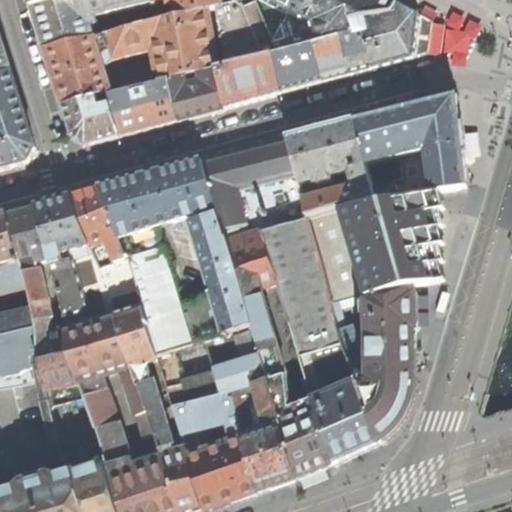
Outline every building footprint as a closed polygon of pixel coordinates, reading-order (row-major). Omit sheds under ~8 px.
[(32,0),(35,10),(80,0),(32,0)] [(42,30),(47,49),(98,40),(94,28),(100,26),(98,18),(170,2),(172,9),(178,7),(180,19),(212,11),(217,10),(226,8),(224,0),(80,0),(35,10),(42,30)] [(388,0),(235,0),(237,6),(226,8),(217,10),(229,70),(266,62),(245,12),(251,0),(267,0),(291,12),(290,15),(304,22),(300,29),(285,33),(288,40),(277,44),(281,58),(317,49),(344,41),(358,37),(354,24),(397,17),(401,6),(388,0)] [(413,13),(401,6),(397,17),(354,24),(358,37),(365,35),(374,71),(414,59),(418,35),(422,35),(424,20),(420,18),(420,16),(413,13)] [(57,79),(65,107),(101,99),(111,97),(115,96),(105,65),(117,62),(118,63),(155,54),(161,86),(171,83),(173,82),(219,72),(222,71),(212,11),(180,19),(98,40),(47,49),(57,79)] [(363,74),(374,71),(365,35),(358,37),(344,41),(352,77),(363,74)] [(4,48),(0,36),(0,78),(12,75),(4,48)] [(337,80),(352,77),(344,41),(317,49),(325,84),(337,80)] [(305,89),(325,84),(317,49),(281,58),(276,60),(284,95),(305,89)] [(252,104),(284,95),(276,60),(266,62),(229,70),(222,71),(219,72),(227,110),(252,104)] [(202,117),(227,110),(219,72),(173,82),(171,83),(181,123),(202,117)] [(23,110),(12,75),(0,78),(0,171),(29,164),(36,151),(23,110)] [(146,132),(181,123),(171,83),(161,86),(115,96),(111,97),(114,107),(122,138),(146,132)] [(76,140),(89,147),(101,144),(122,138),(114,107),(104,109),(101,99),(65,107),(76,140)] [(458,99),(358,124),(369,167),(427,152),(421,157),(404,166),(406,182),(395,184),(396,189),(376,193),(380,207),(391,205),(392,203),(416,199),(441,194),(468,189),(464,160),(458,99)] [(332,131),(291,141),(303,186),(317,183),(319,187),(334,183),(333,179),(352,174),(356,189),(307,202),(309,216),(311,221),(351,209),(352,212),(380,207),(376,193),(369,167),(358,124),(332,131)] [(218,160),(205,163),(230,242),(252,236),(251,235),(257,233),(256,227),(265,225),(265,228),(309,216),(307,202),(303,186),(291,141),(263,149),(218,160)] [(159,175),(103,191),(129,260),(131,261),(151,331),(159,358),(174,354),(188,349),(255,328),(230,242),(205,163),(159,175)] [(85,196),(72,200),(100,271),(103,271),(116,267),(107,245),(119,241),(100,192),(85,196)] [(446,212),(441,194),(416,199),(416,288),(438,284),(447,282),(443,266),(447,264),(444,253),(443,248),(447,246),(443,231),(446,229),(444,220),(442,213),(446,212)] [(366,300),(371,299),(416,288),(416,199),(392,203),(391,205),(380,207),(352,212),(351,209),(311,221),(334,305),(335,305),(364,297),(366,300)] [(54,205),(36,210),(50,264),(51,264),(66,323),(68,331),(88,326),(116,318),(100,273),(100,271),(72,200),(54,205)] [(22,214),(9,217),(22,266),(41,262),(42,267),(50,264),(36,210),(22,214)] [(0,219),(0,338),(37,331),(33,312),(0,319),(0,289),(1,294),(6,293),(7,298),(2,299),(2,300),(28,293),(22,266),(9,217),(0,219)] [(358,456),(379,446),(358,384),(341,331),(335,305),(334,305),(311,221),(308,220),(262,233),(280,285),(283,299),(301,357),(314,402),(317,412),(318,413),(336,466),(358,456)] [(315,475),(336,466),(318,413),(317,412),(314,402),(292,411),(289,379),(279,344),(263,291),(280,285),(262,233),(252,236),(230,242),(255,328),(270,380),(299,481),(315,475)] [(127,263),(116,267),(103,271),(102,272),(112,300),(132,294),(135,312),(118,317),(119,322),(117,323),(133,371),(138,388),(140,388),(151,422),(161,457),(179,511),(202,511),(185,452),(173,454),(147,367),(156,364),(146,335),(139,310),(143,309),(138,293),(136,293),(127,263)] [(51,391),(79,386),(65,332),(68,331),(66,323),(60,325),(62,333),(48,336),(53,315),(43,272),(25,277),(40,337),(41,338),(51,391)] [(416,293),(416,288),(371,299),(371,352),(364,354),(356,327),(341,331),(358,384),(379,446),(384,443),(394,435),(405,422),(412,411),(414,402),(417,388),(417,377),(417,333),(419,330),(419,312),(418,295),(416,293)] [(450,295),(442,293),(438,310),(437,314),(441,315),(445,316),(450,295)] [(96,431),(112,488),(119,511),(179,511),(161,457),(151,422),(140,388),(138,388),(133,371),(130,372),(113,320),(91,326),(88,326),(68,331),(82,385),(81,386),(85,399),(96,431)] [(220,382),(184,391),(174,354),(159,358),(175,409),(227,396),(231,408),(237,407),(245,437),(245,439),(259,495),(280,488),(299,481),(270,380),(255,328),(188,349),(191,359),(212,353),(220,382)] [(37,331),(0,338),(0,376),(1,377),(6,379),(22,376),(26,372),(35,370),(34,365),(43,363),(37,331)] [(237,407),(231,408),(227,396),(175,409),(188,450),(205,511),(207,511),(229,505),(259,495),(245,439),(245,437),(237,407)] [(119,511),(112,488),(110,489),(103,462),(95,433),(85,399),(72,403),(76,417),(59,422),(63,438),(70,456),(68,457),(76,475),(80,484),(85,501),(88,511),(119,511)] [(59,511),(88,511),(85,501),(80,484),(76,475),(61,479),(53,477),(49,478),(59,511)] [(59,511),(49,478),(26,485),(24,486),(31,511),(59,511)] [(0,501),(2,511),(31,511),(24,486),(19,492),(0,497),(0,501)]
